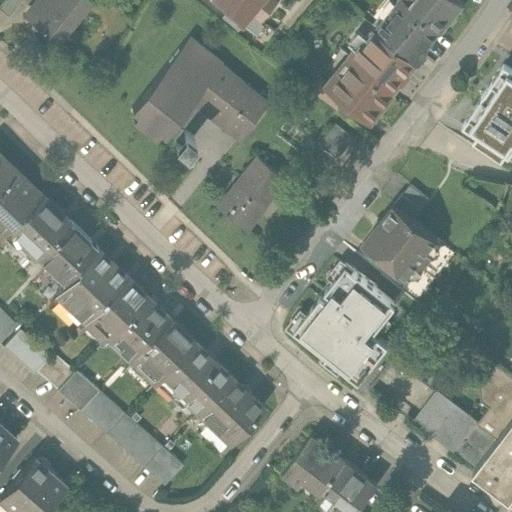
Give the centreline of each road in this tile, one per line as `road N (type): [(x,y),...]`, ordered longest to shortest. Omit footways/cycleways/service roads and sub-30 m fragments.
road 1 (residential): [(245,328),(500,0)]
road 2 (residential): [(0,378),(130,497),(178,510),(204,502),(229,480),(307,381)]
road 3 (residential): [(0,94),(245,328)]
road 4 (residential): [(307,381),(477,511)]
